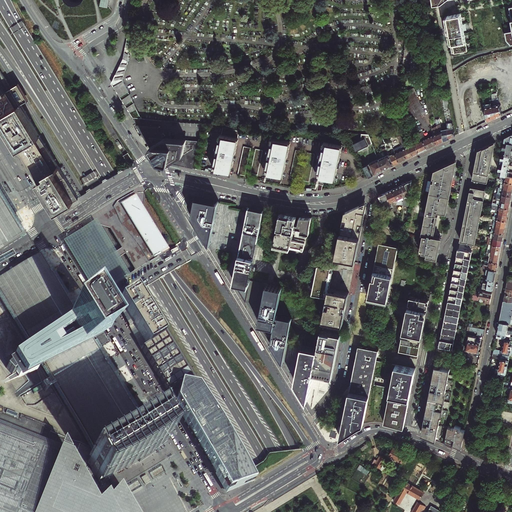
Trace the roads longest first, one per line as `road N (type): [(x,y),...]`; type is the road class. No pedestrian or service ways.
road 1 (trunk): [(93,181),(296,511)]
road 2 (trunk): [(311,511),(121,201)]
road 3 (residential): [(371,186),(375,204),(339,386),(304,422)]
road 4 (residential): [(511,220),(464,458)]
road 5 (primary): [(97,306),(223,507)]
road 6 (residential): [(415,439),(455,232)]
road 7 (residential): [(455,232),(442,256),(407,435)]
road 8 (tertiary): [(304,422),(196,246)]
road 9 (trunk): [(333,511),(229,342)]
road 10 (trunk): [(0,29),(93,181)]
road 11 (trunk): [(229,342),(121,201)]
road 12 (residential): [(464,0),(439,4),(462,143)]
road 13 (trunk): [(0,49),(93,181)]
road 14 (trunk): [(121,201),(44,76)]
road 15 (secondary): [(371,186),(314,203),(232,189)]
road 16 (trunk): [(312,453),(229,342)]
